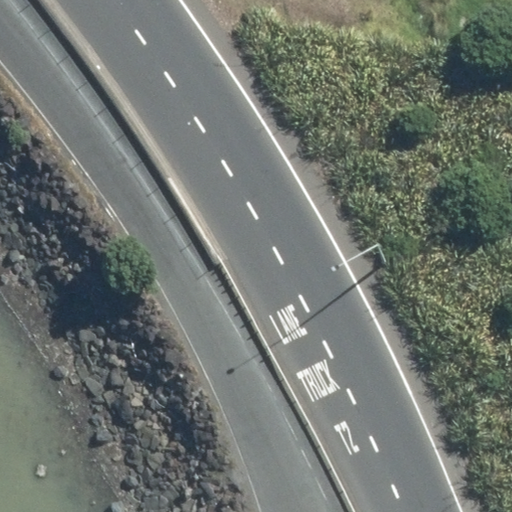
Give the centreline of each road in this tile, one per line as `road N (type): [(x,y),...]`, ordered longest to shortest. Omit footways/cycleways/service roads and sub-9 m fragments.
road 1 (motorway): [(413,511),(220,163),(108,0)]
road 2 (unclassified): [(293,511),(251,402),(186,280),(0,26)]
